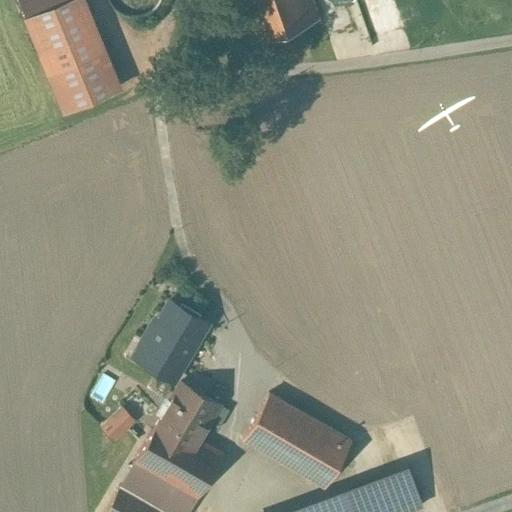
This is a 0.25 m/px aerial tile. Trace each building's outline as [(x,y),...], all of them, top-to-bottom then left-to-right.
[(118,84),(83,0),(56,0),(24,13),(62,107),(118,84)] [(108,0),(109,1),(112,5),(115,8),(118,10),(122,12),(125,13),(129,14),(134,14),(141,13),(146,11),(150,9),(153,6),(155,4),(157,1),(157,0),(108,0)] [(311,0),(235,0),(249,39),(317,16),(311,0)] [(205,319),(169,297),(158,316),(155,315),(143,335),(146,337),(136,353),(134,351),(133,353),(172,376),(205,319)] [(218,400),(180,378),(152,424),(191,446),(198,435),(218,400)] [(349,437),(268,389),(242,434),(323,482),(349,437)] [(125,399),(101,421),(116,436),(139,415),(125,399)] [(191,446),(152,424),(131,460),(133,461),(121,483),(119,482),(101,511),(184,511),(194,496),(193,496),(222,449),(198,435),(191,446)] [(405,460),(269,511),(392,511),(421,501),(405,460)]
